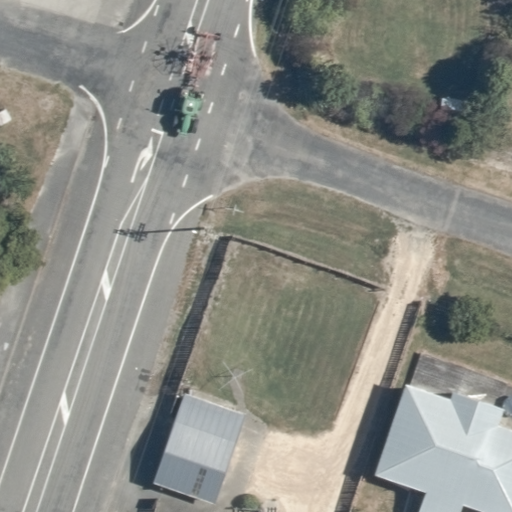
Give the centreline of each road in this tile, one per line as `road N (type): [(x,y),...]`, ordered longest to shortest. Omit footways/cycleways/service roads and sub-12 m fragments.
road 1 (tertiary): [(32,511),(172,92)]
road 2 (residential): [(511,205),(172,92)]
road 3 (residential): [(0,33),(172,92)]
